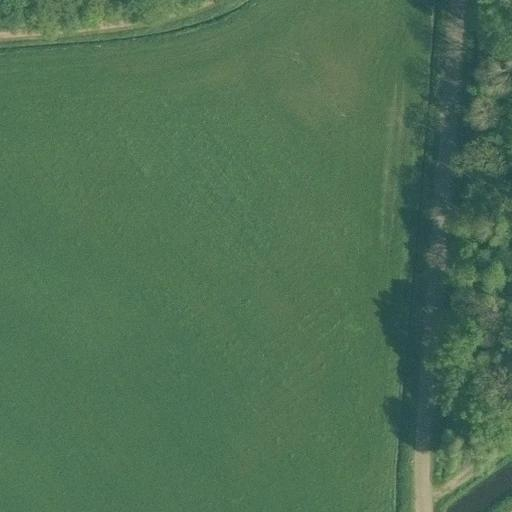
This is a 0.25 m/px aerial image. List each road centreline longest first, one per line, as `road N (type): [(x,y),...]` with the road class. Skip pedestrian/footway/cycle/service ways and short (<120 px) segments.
road 1 (unclassified): [(422,511),(454,0)]
road 2 (track): [(195,0),(111,20),(0,28)]
road 3 (track): [(410,511),(511,442)]
